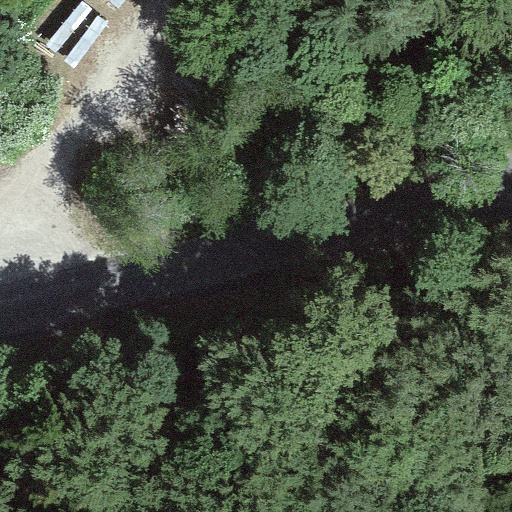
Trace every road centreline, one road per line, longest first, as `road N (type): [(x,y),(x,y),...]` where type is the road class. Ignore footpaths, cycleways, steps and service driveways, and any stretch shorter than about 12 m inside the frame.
road 1 (tertiary): [(0,309),(338,237),(511,180)]
road 2 (track): [(0,227),(178,0)]
